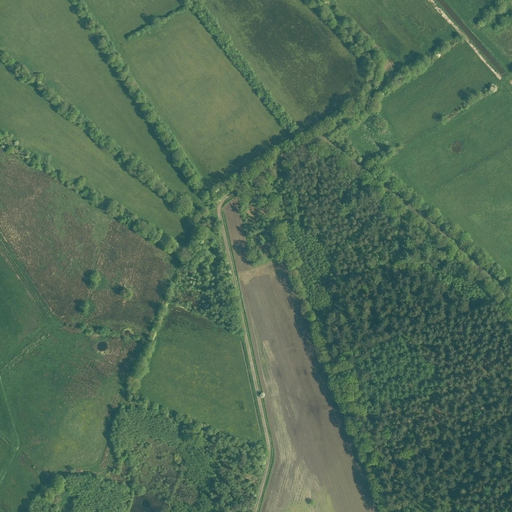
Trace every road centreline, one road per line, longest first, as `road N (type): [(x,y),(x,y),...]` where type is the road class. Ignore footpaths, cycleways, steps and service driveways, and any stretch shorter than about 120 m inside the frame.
road 1 (track): [(322,136),(218,208),(268,445),(253,511)]
road 2 (track): [(511,299),(453,240),(322,136)]
road 3 (track): [(511,91),(431,0)]
